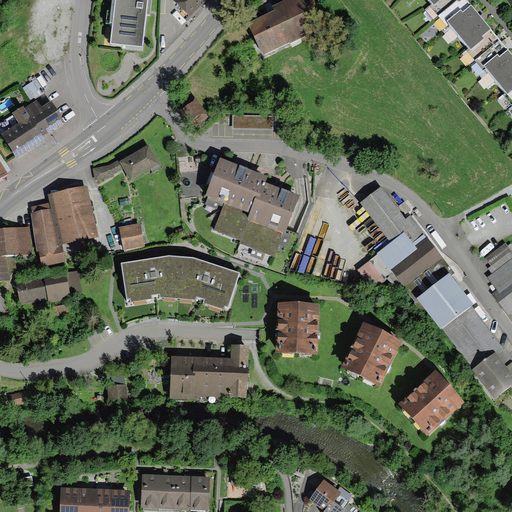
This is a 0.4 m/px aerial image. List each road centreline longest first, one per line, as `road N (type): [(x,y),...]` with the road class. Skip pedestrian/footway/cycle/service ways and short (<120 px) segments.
road 1 (residential): [(151,89),(196,143),(293,149),(365,172),(415,201),(442,227),(511,331)]
road 2 (track): [(457,511),(393,436),(362,414),(273,388),(249,334)]
road 3 (residential): [(0,368),(74,366),(144,331),(257,334)]
road 4 (residential): [(105,129),(76,65),(81,0)]
road 5 (secondary): [(105,129),(0,204)]
